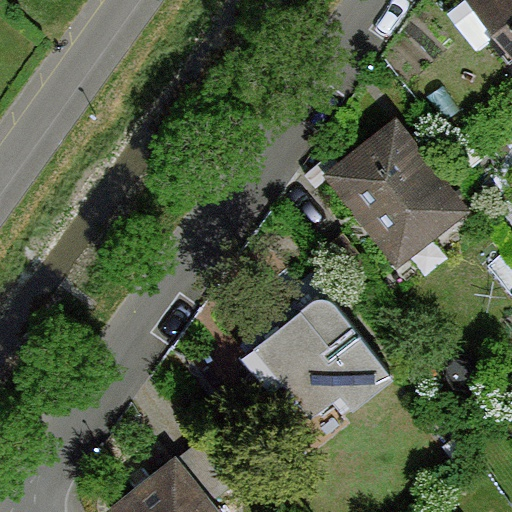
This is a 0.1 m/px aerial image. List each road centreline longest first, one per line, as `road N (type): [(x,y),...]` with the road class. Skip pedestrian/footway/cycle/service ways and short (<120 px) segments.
road 1 (residential): [(11,511),(387,0)]
road 2 (unclassified): [(127,0),(0,181)]
